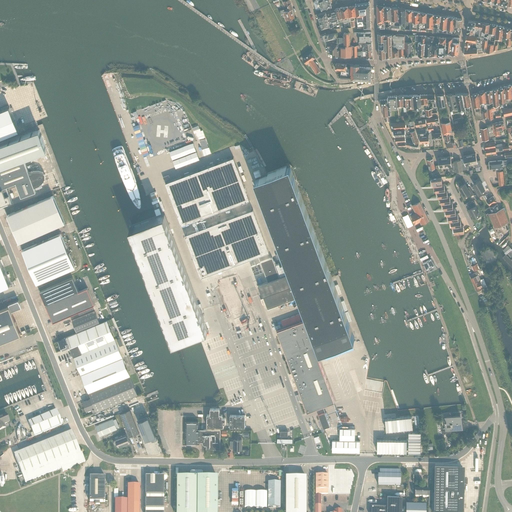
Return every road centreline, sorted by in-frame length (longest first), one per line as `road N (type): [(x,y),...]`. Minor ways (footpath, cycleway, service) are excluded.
road 1 (unclassified): [(314,459),(97,457),(83,440),(0,233)]
road 2 (unknown): [(261,312),(226,337),(281,460)]
road 3 (unclassified): [(363,459),(457,459),(502,416)]
road 4 (unclassified): [(471,315),(412,176)]
